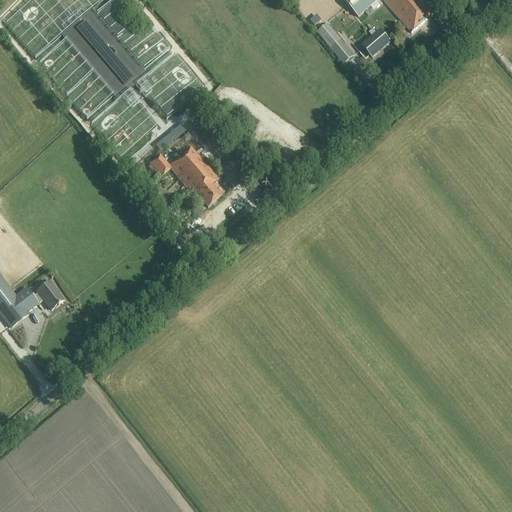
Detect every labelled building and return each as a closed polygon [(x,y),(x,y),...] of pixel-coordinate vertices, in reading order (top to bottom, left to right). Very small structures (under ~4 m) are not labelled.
[(376,0),(341,0),(356,17),(376,0)] [(433,16),(419,0),(381,0),(411,35),(433,16)] [(462,0),(467,9),(472,6),(468,0),(462,0)] [(118,94),(138,77),(91,20),(70,38),(118,94)] [(355,57),(328,25),(317,34),(344,66),(355,57)] [(372,37),(361,47),(372,60),(391,44),(380,30),(376,34),(373,30),(369,34),(372,37)] [(154,83),(124,107),(134,120),(165,97),(154,83)] [(106,132),(113,139),(127,127),(121,120),(106,132)] [(180,126),(155,147),(160,152),(185,132),(180,126)] [(215,135),(206,143),(209,147),(224,164),(233,156),(218,139),(215,135)] [(160,156),(149,165),(161,179),(171,170),(196,198),(197,197),(208,209),(222,197),(213,187),(219,181),(223,177),(215,167),(210,171),(198,156),(191,148),(174,163),(169,167),(160,156)] [(0,279),(0,315),(11,329),(28,316),(27,314),(43,302),(51,312),(57,307),(58,308),(59,307),(59,306),(63,303),(64,303),(59,296),(59,295),(50,283),(36,293),(37,294),(33,298),(30,294),(26,289),(15,298),(11,293),(0,279)] [(38,368),(41,363),(35,360),(32,365),(38,368)]
